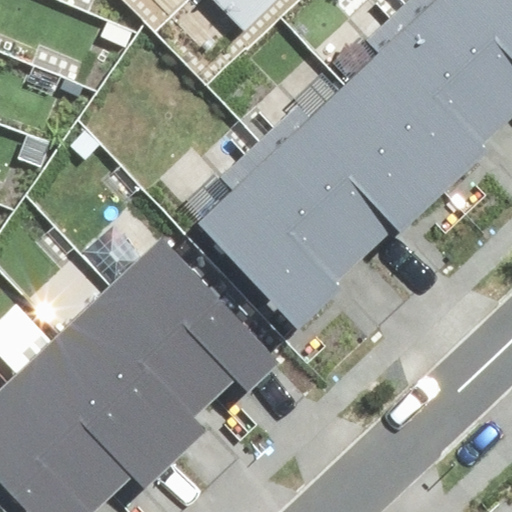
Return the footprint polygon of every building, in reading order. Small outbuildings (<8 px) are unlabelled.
[(231,0),(250,19),(268,0),(231,0)] [(511,0),(407,0),(405,2),(511,117),(511,0)] [(511,121),(511,117),(405,2),(365,39),(380,55),(346,86),(440,188),(511,121)] [(300,101),(260,138),(368,253),(440,188),(346,86),(315,116),(300,101)] [(368,253),(260,138),(219,175),(234,191),(201,220),(296,322),(368,253)] [(163,238),(109,288),(215,400),(238,378),(250,391),(280,362),(163,238)] [(215,400),(109,288),(59,335),(176,460),(203,435),(191,422),(215,400)] [(59,335),(10,381),(115,493),(139,471),(150,484),(176,460),(59,335)] [(95,511),(115,493),(10,381),(0,390),(0,479),(30,511),(95,511)] [(0,511),(8,511),(0,503),(0,511)]
